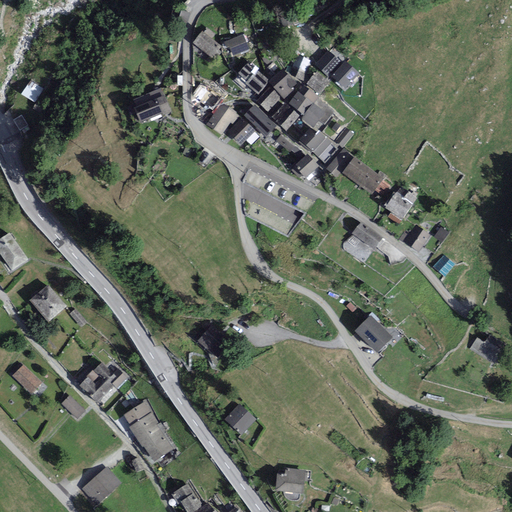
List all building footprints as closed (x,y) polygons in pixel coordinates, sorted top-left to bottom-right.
[(222,46),(201,31),(192,43),(212,58),(222,46)] [(225,49),(229,48),(233,56),(249,50),(243,34),(222,42),(225,49)] [(340,63),(327,51),(315,65),(328,77),(340,63)] [(311,61),(295,55),(289,75),(304,80),(311,61)] [(258,69),(248,61),(238,74),(246,81),(244,83),(258,94),(269,80),(257,70),(258,69)] [(345,62),(331,77),(345,90),(359,75),(345,62)] [(300,86),(282,68),(268,82),(271,86),(283,97),(286,100),(300,86)] [(329,82),(316,71),(306,84),(320,95),(329,82)] [(42,89),(29,81),(21,95),(34,102),(42,89)] [(192,96),(202,103),(211,90),(201,83),(192,96)] [(283,97),(271,86),(256,101),(267,113),(283,97)] [(161,88),(133,100),(136,106),(134,107),(141,125),(171,112),(161,88)] [(309,89),(303,97),(313,104),(318,98),(319,97),(309,89)] [(221,97),(211,90),(202,103),(212,110),(221,97)] [(303,97),(297,92),(288,103),(304,116),(313,104),(303,97)] [(334,112),(318,98),(313,104),(304,116),(302,119),(317,131),(322,124),(324,125),(334,112)] [(45,106),(36,101),(32,108),(42,113),(45,106)] [(300,117),(285,102),(270,117),(286,132),(300,117)] [(222,103),(206,125),(221,135),(236,113),(222,103)] [(276,126),(254,105),(244,115),(266,137),(276,126)] [(27,126),(21,115),(13,120),(20,130),(27,126)] [(255,132),(242,119),(227,133),(240,147),(255,132)] [(340,126),(336,123),(332,128),(336,131),(340,126)] [(346,128),(334,141),(341,148),(353,134),(346,128)] [(331,143),(318,131),(315,135),(309,129),(298,142),(304,147),(305,146),(318,157),(330,144),(331,143)] [(338,151),(330,144),(318,157),(326,165),(338,151)] [(354,157),(343,148),(325,169),(336,178),(341,172),(354,157)] [(318,167),(307,155),(295,165),(296,166),(292,170),(299,178),(302,175),(305,179),(318,167)] [(371,195),(383,179),(354,157),(341,172),(371,195)] [(417,199),(401,187),(385,209),(390,212),(387,216),(398,224),(417,199)] [(382,238),(361,222),(352,234),(373,250),(382,238)] [(440,227),(434,237),(442,242),(448,232),(440,227)] [(430,236),(419,228),(413,236),(405,231),(399,240),(417,253),(430,236)] [(9,232),(0,238),(0,253),(13,271),(29,260),(9,232)] [(444,255),(433,267),(444,277),(455,264),(444,255)] [(49,284),(29,301),(48,323),(67,306),(49,284)] [(350,302),(346,306),(353,313),(356,309),(350,302)] [(370,315),(355,331),(376,352),(392,337),(370,315)] [(210,324),(197,342),(213,353),(225,335),(210,324)] [(485,342),(477,337),(469,349),(493,364),(505,347),(489,337),(485,342)] [(88,378),(79,386),(97,403),(113,386),(116,389),(127,378),(118,369),(113,374),(102,363),(94,371),(92,370),(86,376),(88,378)] [(23,364),(12,376),(31,395),(42,383),(23,364)] [(86,410),(69,395),(61,404),(78,419),(86,410)] [(159,423),(145,401),(124,415),(131,426),(129,427),(143,449),(145,448),(166,435),(164,432),(166,431),(160,422),(159,423)] [(239,404),(225,420),(242,435),(256,419),(239,404)] [(175,449),(166,435),(145,448),(154,462),(175,449)] [(140,457),(131,460),(135,472),(144,469),(140,457)] [(107,466),(81,489),(96,506),(122,483),(107,466)] [(306,470),(285,468),(284,474),(277,473),(275,491),(303,494),(306,470)] [(187,483),(172,493),(185,511),(194,511),(203,506),(187,483)]
